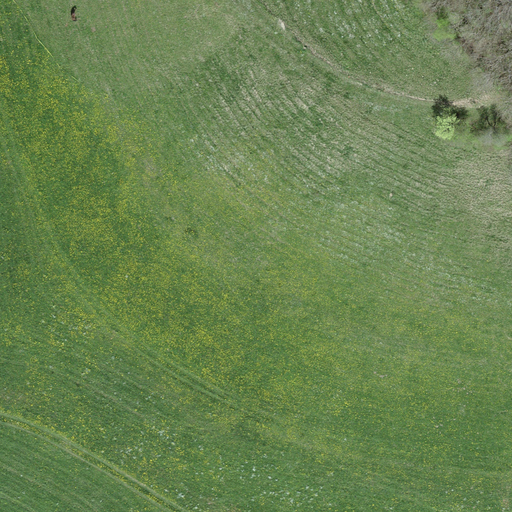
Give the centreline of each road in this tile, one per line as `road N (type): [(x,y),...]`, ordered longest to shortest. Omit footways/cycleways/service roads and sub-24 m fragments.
road 1 (track): [(256,0),(338,80),(425,112),(480,112),(511,81)]
road 2 (track): [(0,423),(93,454),(183,511)]
